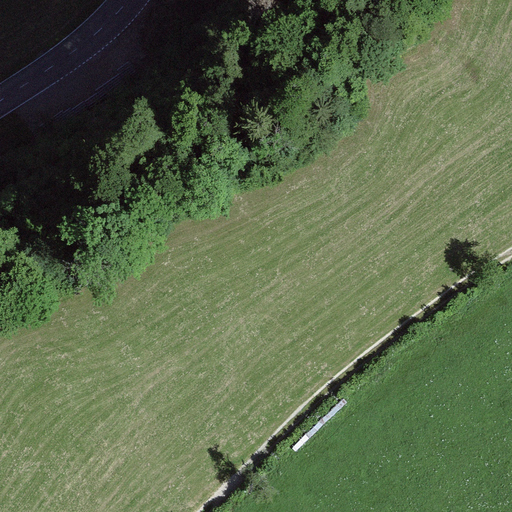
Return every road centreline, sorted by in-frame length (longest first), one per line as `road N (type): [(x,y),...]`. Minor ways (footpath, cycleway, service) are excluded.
road 1 (track): [(232,511),(511,273)]
road 2 (secondary): [(0,100),(88,41),(129,0)]
